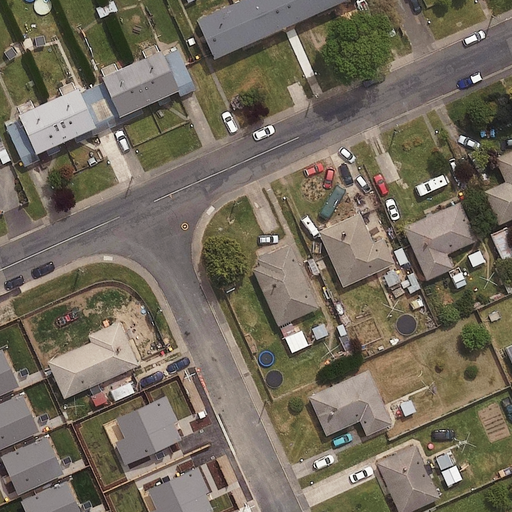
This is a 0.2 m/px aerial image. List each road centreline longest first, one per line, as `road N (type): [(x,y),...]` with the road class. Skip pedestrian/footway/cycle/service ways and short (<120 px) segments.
road 1 (residential): [(148,204),(511,43)]
road 2 (residential): [(148,204),(283,511)]
road 3 (residential): [(0,271),(148,204)]
